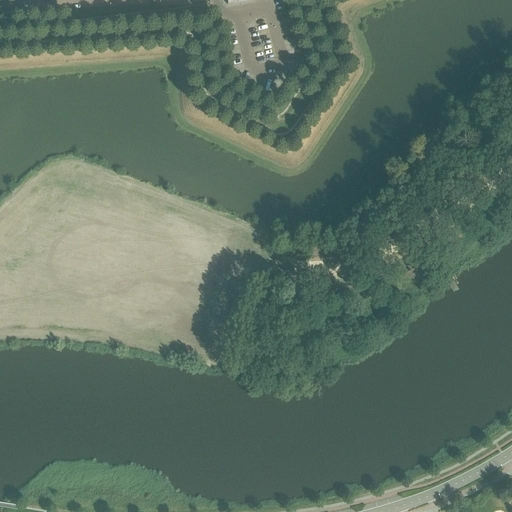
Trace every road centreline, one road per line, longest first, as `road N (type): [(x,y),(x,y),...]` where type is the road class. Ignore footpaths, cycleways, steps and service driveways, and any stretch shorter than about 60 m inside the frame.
road 1 (track): [(278,261),(326,269),(355,263),(511,170)]
road 2 (tertiary): [(381,511),(511,453)]
